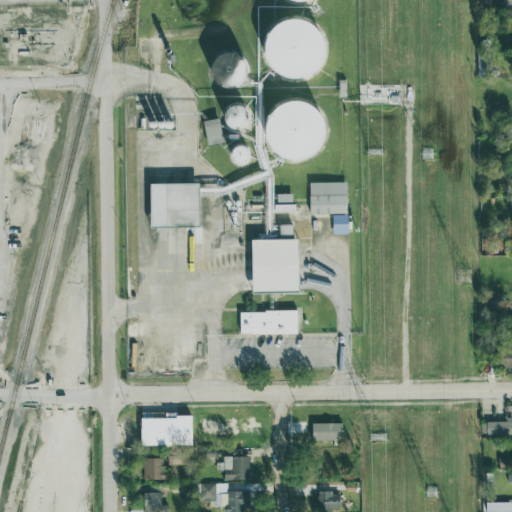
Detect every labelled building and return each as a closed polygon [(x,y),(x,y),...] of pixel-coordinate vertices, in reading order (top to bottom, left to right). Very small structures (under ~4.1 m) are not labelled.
[(511,0),(483,0),(484,10),(511,11),(511,0)] [(257,77),(310,76),(309,22),(256,23),(257,77)] [(256,106),(261,161),(314,156),(309,101),(256,106)] [(246,129),(244,107),(216,108),(218,130),(246,129)] [(204,146),(220,143),(216,118),(200,121),(204,146)] [(305,183),(306,214),(343,213),(342,182),(305,183)] [(143,184),(144,228),(194,227),(193,183),(143,184)] [(246,293),(294,292),(292,225),(275,225),(275,240),(245,240),(246,293)] [(235,312),(236,334),(294,334),(293,311),(235,312)] [(511,353),(496,354),(496,369),(511,368),(511,353)] [(511,435),(511,409),(508,410),(508,422),(478,422),(478,435),(511,435)] [(136,446),(191,444),(190,415),(160,416),(160,418),(135,419),(136,446)] [(308,423),(308,441),(339,440),(339,423),(308,423)] [(221,481),(246,480),(246,457),(239,457),(239,449),(229,449),(229,457),(221,457),(221,481)] [(159,458),(140,459),(140,480),(164,480),(164,471),(160,471),(159,458)] [(243,511),(244,492),(223,491),(223,484),(198,483),(198,502),(223,503),(222,511),(243,511)] [(335,492),(311,493),(311,511),(320,511),(336,511),(335,492)] [(158,493),(140,493),(140,511),(164,511),(164,505),(159,505),(158,493)] [(508,511),(508,503),(482,502),(482,511),(508,511)]
